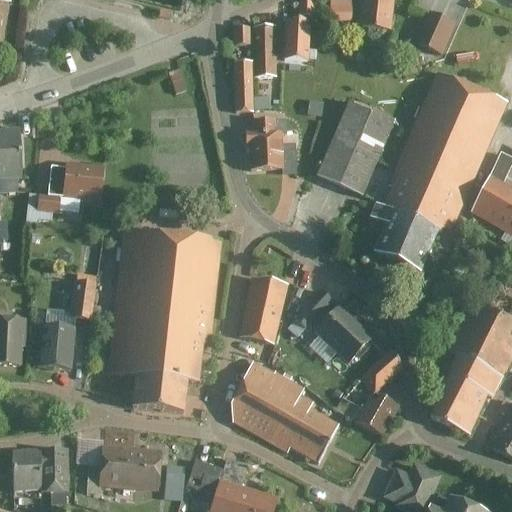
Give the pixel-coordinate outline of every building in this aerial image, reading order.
[(355,23),(355,0),(332,0),(332,22),(355,23)] [(398,0),(369,0),(368,31),(398,32),(398,0)] [(460,27),(431,13),(416,46),(444,59),(460,27)] [(315,18),(292,17),(291,60),(314,61),(315,18)] [(279,30),(256,31),(256,80),(279,79),(279,30)] [(254,66),(231,66),(232,113),(255,112),(254,66)] [(191,94),(184,74),(169,79),(177,99),(191,94)] [(511,110),(511,106),(442,75),(384,201),(446,229),(456,235),(511,110)] [(401,125),(353,104),(319,180),(367,201),(401,125)] [(288,122),(242,124),(244,176),(290,174),(288,122)] [(0,181),(30,179),(26,131),(0,133),(0,181)] [(103,168),(66,164),(66,170),(63,199),(100,203),(103,168)] [(66,170),(53,169),(50,195),(37,194),(33,224),(60,227),(63,199),(66,170)] [(511,189),(493,179),(473,214),(511,234),(511,189)] [(377,255),(424,276),(446,229),(384,201),(376,220),(390,226),(377,255)] [(233,239),(122,229),(108,377),(135,381),(193,386),(203,386),(207,346),(215,347),(222,262),(231,263),(233,239)] [(98,265),(101,243),(86,241),(83,263),(98,265)] [(502,375),(511,355),(511,273),(492,264),(450,348),(464,355),(502,375)] [(285,289),(255,283),(243,341),(273,348),(285,289)] [(308,337),(337,304),(325,294),(296,326),(308,337)] [(349,369),(375,342),(343,311),(317,338),(349,369)] [(26,321),(0,320),(0,367),(26,368),(26,321)] [(79,331),(47,328),(43,368),(75,371),(79,331)] [(409,369),(396,351),(368,373),(381,391),(409,369)] [(502,375),(464,355),(434,424),(472,441),(502,375)] [(309,393),(254,366),(232,403),(231,424),(286,457),(293,448),(323,466),(343,426),(318,415),(320,409),(308,403),(309,393)] [(132,413),(191,418),(193,386),(135,381),(132,413)] [(404,406),(390,400),(387,407),(374,401),(362,429),(388,440),(404,406)] [(511,406),(510,406),(503,425),(511,427),(511,406)] [(511,427),(503,425),(494,450),(511,457),(511,427)] [(167,456),(106,449),(102,479),(102,490),(162,497),(167,456)] [(75,491),(72,451),(39,453),(42,493),(75,491)] [(39,453),(8,455),(12,495),(42,493),(39,453)] [(248,468),(229,464),(225,485),(243,489),(248,468)] [(225,472),(200,465),(193,493),(206,497),(209,486),(221,489),(225,472)] [(168,467),(168,484),(186,484),(186,468),(168,467)] [(397,470),(385,503),(410,511),(485,511),(440,496),(446,480),(417,470),(414,477),(397,470)] [(102,479),(86,478),(85,501),(101,502),(102,490),(102,479)] [(243,489),(225,485),(216,511),(279,511),(283,501),(243,489)]
